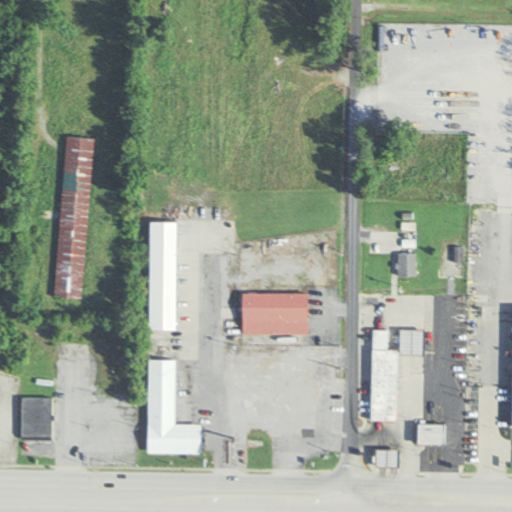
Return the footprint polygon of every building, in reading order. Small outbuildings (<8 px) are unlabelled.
[(91,139),(63,137),(52,297),(80,299),(91,139)] [(174,330),(174,221),(147,221),(147,330),(174,330)] [(394,254),(394,275),(413,275),(413,254),(394,254)] [(305,293),(239,293),(239,334),(305,334),(305,293)] [(370,330),(368,420),(394,420),(396,354),(420,354),(421,330),(398,329),(397,350),(385,350),(385,330),(370,330)] [(197,454),(198,424),(172,424),(173,359),(146,359),(145,453),(197,454)] [(48,398),(19,398),(19,439),(48,439),(48,398)] [(415,424),(415,443),(440,443),(440,424),(415,424)] [(396,450),(371,450),(371,467),(396,467),(396,450)]
